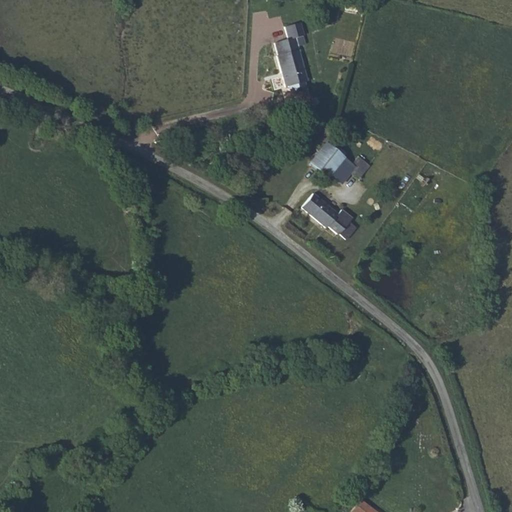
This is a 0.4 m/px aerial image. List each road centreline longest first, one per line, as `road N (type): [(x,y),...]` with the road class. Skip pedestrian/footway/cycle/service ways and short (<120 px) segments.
road 1 (unclassified): [(481,511),(434,368),(318,256),(151,155),(0,92)]
road 2 (unknown): [(138,150),(162,126),(250,102),(260,16)]
